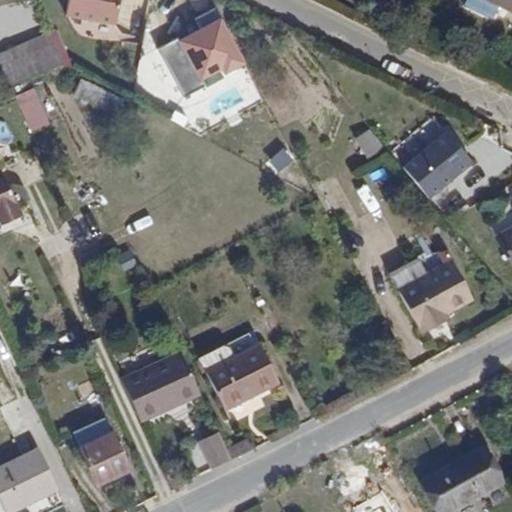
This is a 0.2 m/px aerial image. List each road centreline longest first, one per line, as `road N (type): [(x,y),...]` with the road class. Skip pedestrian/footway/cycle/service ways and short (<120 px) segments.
road 1 (unknown): [(183,511),(25,164)]
road 2 (residential): [(186,511),(511,346)]
road 3 (tertiary): [(511,117),(275,0)]
road 4 (unknown): [(90,511),(0,334)]
road 5 (unknown): [(322,443),(262,327),(240,321),(204,336)]
